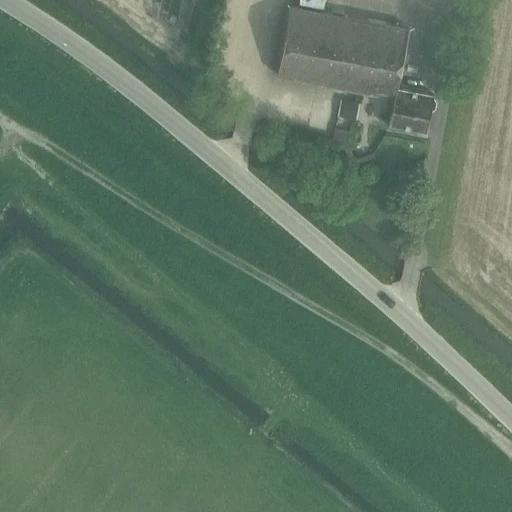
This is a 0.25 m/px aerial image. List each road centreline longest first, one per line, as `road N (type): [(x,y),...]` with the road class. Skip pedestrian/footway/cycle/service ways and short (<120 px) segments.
road 1 (unclassified): [(511,421),(113,74),(7,0)]
road 2 (track): [(511,451),(47,146),(10,145),(0,155)]
road 3 (track): [(414,505),(10,145)]
